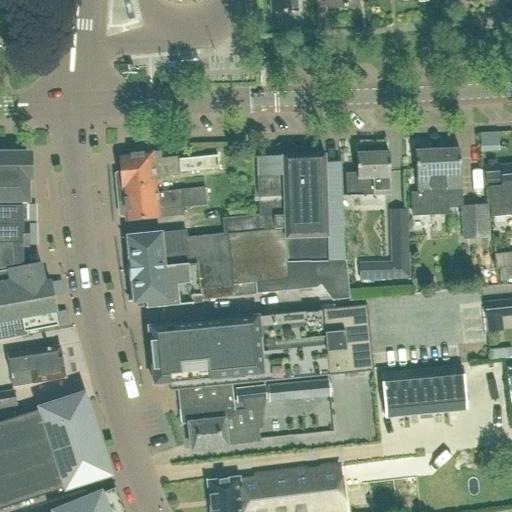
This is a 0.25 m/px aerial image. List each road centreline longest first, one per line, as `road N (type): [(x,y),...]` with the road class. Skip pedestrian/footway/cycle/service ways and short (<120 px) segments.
road 1 (residential): [(151,511),(96,323),(75,145)]
road 2 (secondary): [(206,103),(511,89)]
road 3 (secondary): [(84,112),(206,103)]
